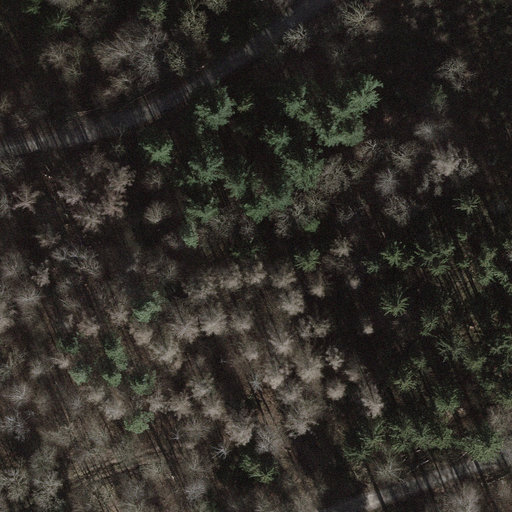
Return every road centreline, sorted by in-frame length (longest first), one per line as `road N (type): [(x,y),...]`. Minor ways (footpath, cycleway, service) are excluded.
road 1 (track): [(334,0),(160,112),(0,150)]
road 2 (track): [(349,511),(511,454)]
